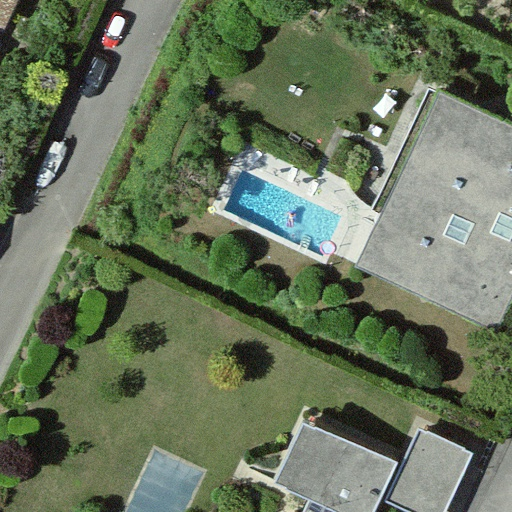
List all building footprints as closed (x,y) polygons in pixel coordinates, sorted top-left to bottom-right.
[(0,0),(0,18),(4,21),(13,0),(0,0)] [(511,75),(497,108),(511,115),(511,75)] [(511,115),(497,108),(433,79),(352,255),(495,321),(511,283),(511,115)] [(364,511),(392,452),(297,408),(268,471),(308,490),(298,511),(297,511),(278,503),(274,511),(364,511)] [(469,446),(417,422),(383,494),(420,511),(437,511),(450,485),(469,446)]
